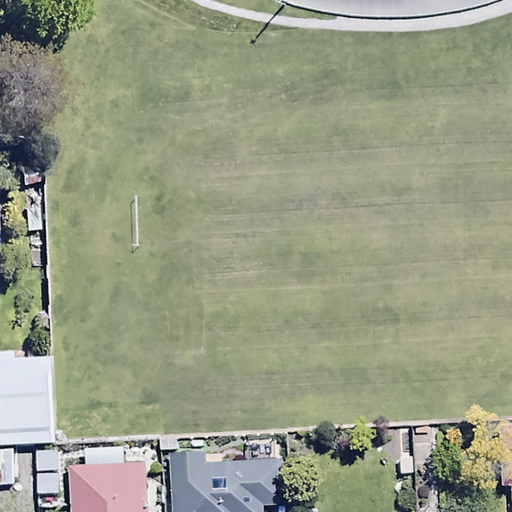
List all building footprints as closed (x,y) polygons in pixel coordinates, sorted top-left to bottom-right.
[(0,445),(52,443),(49,356),(9,358),(9,350),(0,350),(0,445)] [(510,486),(510,511),(511,511),(511,423),(503,423),(504,486),(510,486)] [(12,450),(0,450),(0,486),(13,486),(12,450)] [(56,452),(36,452),(37,496),(58,495),(56,452)] [(205,453),(168,455),(170,511),(263,511),(264,507),(284,506),(282,459),(205,462),(205,453)] [(147,511),(146,466),(68,467),(68,511),(147,511)]
